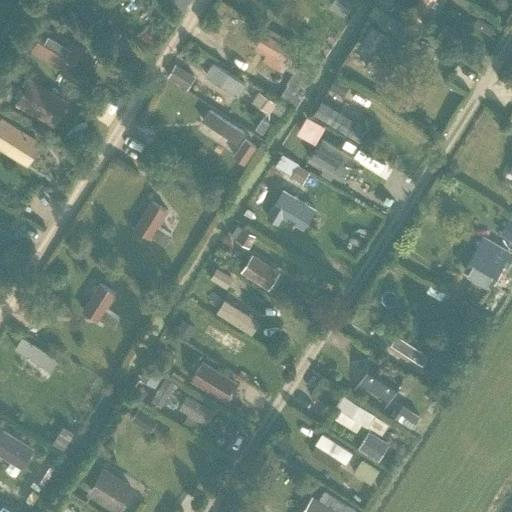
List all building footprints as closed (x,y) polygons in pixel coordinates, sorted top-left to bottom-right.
[(95,0),(75,0),(87,17),(100,7),(95,0)] [(168,0),(168,1),(186,10),(191,0),(168,0)] [(330,0),(341,9),(349,0),(330,0)] [(414,0),(410,7),(423,15),(432,0),(414,0)] [(79,43),(46,24),(32,49),(65,68),(79,43)] [(298,50),(263,30),(253,47),(265,53),(262,60),(282,71),(284,67),(292,71),(286,82),(287,83),(279,95),(295,106),(303,94),(296,90),(314,61),(298,51),(298,50)] [(184,83),(192,70),(173,58),(165,71),(184,83)] [(455,70),(474,83),(481,72),(463,59),(455,70)] [(215,60),(206,73),(238,93),(247,80),(215,60)] [(0,101),(1,102),(14,82),(4,75),(0,81),(0,101)] [(64,96),(32,77),(17,102),(49,121),(64,96)] [(248,98),(267,109),(275,94),(256,84),(248,98)] [(326,96),(317,110),(361,138),(370,123),(326,96)] [(209,105),(202,118),(238,140),(246,127),(209,105)] [(0,122),(0,145),(25,161),(38,140),(3,118),(0,122)] [(359,155),(324,134),(311,156),(346,177),(359,155)] [(282,146),(274,156),(297,176),(305,167),(282,146)] [(267,215),(277,221),(282,214),(302,227),(310,214),(289,202),(297,190),(286,183),(267,215)] [(168,210),(150,198),(133,227),(150,238),(152,235),(164,243),(171,233),(158,226),(168,210)] [(511,217),(508,216),(498,233),(511,241),(511,217)] [(511,254),(511,253),(496,244),(490,254),(477,247),(464,269),(489,283),(501,262),(506,265),(511,254)] [(278,272),(251,255),(242,269),(269,287),(278,272)] [(106,307),(115,292),(102,283),(85,311),(98,319),(99,318),(113,326),(119,316),(106,307)] [(198,283),(193,290),(207,302),(213,295),(198,283)] [(263,315),(228,294),(218,310),(253,331),(263,315)] [(190,300),(181,314),(203,327),(211,313),(190,300)] [(431,344),(400,324),(387,344),(419,364),(419,363),(429,369),(440,352),(430,346),(431,344)] [(242,343),(209,325),(198,345),(231,363),(242,343)] [(373,357),(354,387),(355,387),(359,380),(389,399),(400,382),(370,363),(373,357)] [(192,377),(226,398),(236,383),(202,361),(192,377)] [(160,403),(176,380),(164,372),(148,394),(160,403)] [(0,398),(13,406),(20,394),(0,382),(0,398)] [(189,390),(181,405),(209,421),(217,407),(189,390)] [(391,419),(345,390),(325,421),(356,441),(368,421),(384,431),(391,419)] [(395,418),(413,429),(421,417),(403,405),(395,418)] [(60,423),(54,433),(65,441),(72,430),(60,423)] [(34,447),(2,427),(0,430),(0,454),(21,468),(34,447)] [(364,456),(356,469),(376,481),(384,468),(364,456)] [(34,477),(54,478),(55,460),(35,459),(34,477)] [(103,471),(91,491),(116,507),(129,486),(103,471)] [(22,497),(32,503),(39,491),(29,485),(22,497)] [(301,511),(340,511),(346,503),(328,492),(322,502),(311,495),(301,511)]
